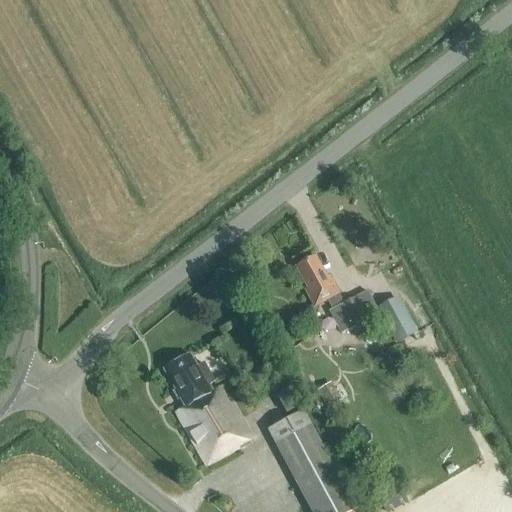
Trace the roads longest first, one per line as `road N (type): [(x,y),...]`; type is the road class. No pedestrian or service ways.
road 1 (unclassified): [(47,391),(146,297),(511,10)]
road 2 (secondary): [(9,376),(27,270),(0,161)]
road 3 (unclassified): [(163,511),(47,391)]
